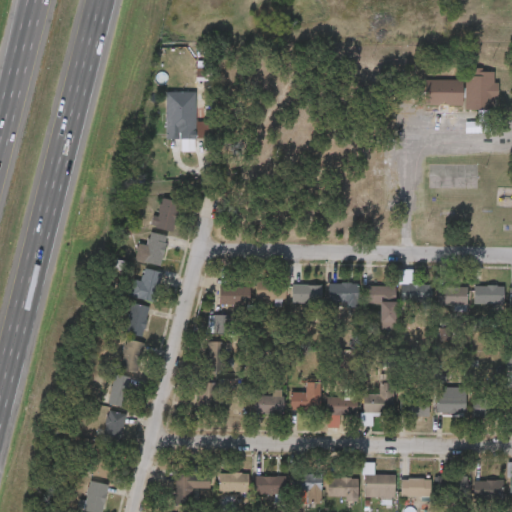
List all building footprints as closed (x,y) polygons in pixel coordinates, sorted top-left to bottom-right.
[(494,70),(494,110),(464,110),(464,70),(494,70)] [(461,107),(424,107),(424,80),(461,80),(461,107)] [(166,139),(166,92),(195,92),(195,139),(166,139)] [(179,202),(173,231),(154,227),(160,198),(179,202)] [(143,262),(151,232),(168,237),(160,266),(143,262)] [(130,295),(135,279),(139,281),(144,267),(163,274),(154,303),(130,295)] [(284,281),(284,300),(255,300),(255,281),(284,281)] [(219,304),(219,283),(248,283),(248,304),(219,304)] [(347,300),(328,300),(328,283),(357,283),(357,307),(347,307),(347,300)] [(292,303),(292,284),(320,284),(320,303),(292,303)] [(402,302),(402,284),(430,284),(430,308),(420,308),(420,302),(402,302)] [(394,286),(394,327),(379,327),(379,304),(364,304),(364,286),(394,286)] [(503,286),(503,304),(473,304),(473,286),(503,286)] [(467,306),(436,306),(436,287),(467,287),(467,306)] [(123,332),(132,303),(150,309),(141,338),(123,332)] [(209,315),(208,333),(230,334),(230,316),(209,315)] [(120,370),(125,340),(142,343),(137,373),(120,370)] [(231,370),(207,370),(207,342),(225,342),(225,354),(231,354),(231,370)] [(126,408),(108,403),(114,374),(133,378),(126,408)] [(198,407),(199,383),(217,383),(216,407),(198,407)] [(372,414),(372,426),(361,426),(361,395),(378,395),(378,384),(393,384),(393,414),(372,414)] [(252,415),(252,397),(271,397),(271,391),(283,391),(283,415),(252,415)] [(318,411),(289,411),(289,392),(318,392),(318,411)] [(428,417),(400,417),(401,395),(428,395),(428,417)] [(465,395),(465,413),(435,413),(435,395),(465,395)] [(351,397),(351,415),(328,415),(328,397),(351,397)] [(496,397),(496,417),(490,417),(490,428),(472,428),(472,397),(496,397)] [(126,415),(118,443),(102,438),(109,411),(126,415)] [(88,475),(95,445),(114,449),(108,479),(88,475)] [(363,498),(362,463),(372,463),(372,476),(394,475),(394,497),(363,498)] [(247,492),(218,492),(218,473),(247,473),(247,492)] [(209,494),(174,494),(174,474),(209,474),(209,494)] [(293,492),(293,475),(320,475),(320,492),(293,492)] [(467,476),(437,477),(438,494),(467,493),(467,476)] [(254,495),(254,477),(284,477),(284,495),(254,495)] [(356,479),(356,498),(334,498),(334,479),(356,479)] [(430,479),(430,497),(400,497),(400,479),(430,479)] [(474,499),(474,481),(501,481),(501,499),(474,499)] [(104,511),(84,511),(88,482),(107,484),(104,511)]
